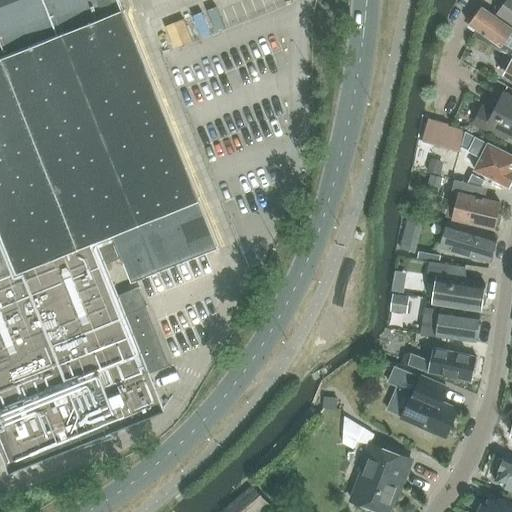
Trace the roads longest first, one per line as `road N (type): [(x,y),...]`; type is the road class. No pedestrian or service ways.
road 1 (tertiary): [(85,511),(182,441),(268,337),(325,216),(352,112),(366,0)]
road 2 (unknown): [(136,0),(236,264),(249,274)]
road 3 (residential): [(434,511),(481,429),(511,245)]
